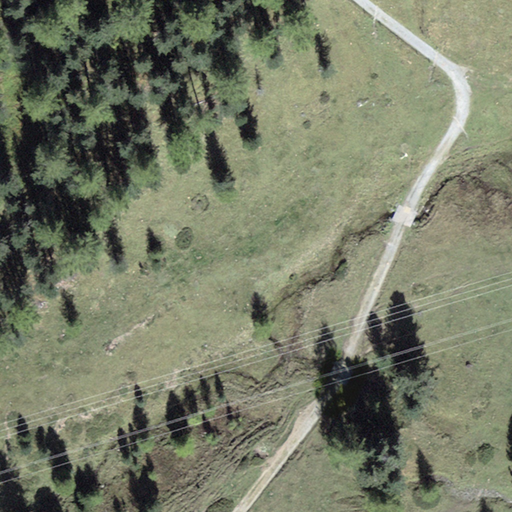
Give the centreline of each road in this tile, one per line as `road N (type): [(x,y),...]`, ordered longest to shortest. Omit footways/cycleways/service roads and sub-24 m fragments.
road 1 (track): [(241,511),(338,383),(409,207),(463,114),(461,83)]
road 2 (track): [(461,83),(365,0)]
